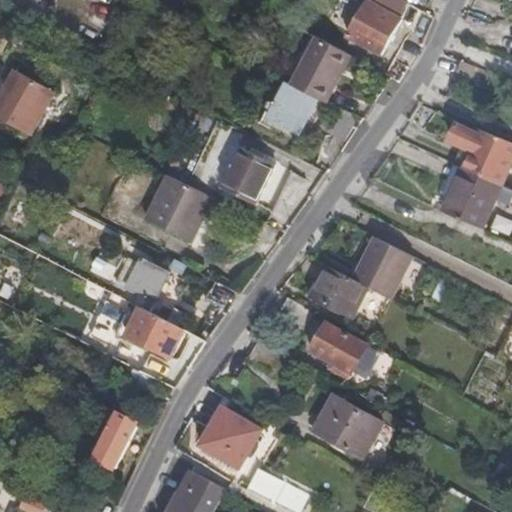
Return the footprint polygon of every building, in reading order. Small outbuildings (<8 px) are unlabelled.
[(400,17),(409,0),(371,0),(352,36),(384,53),(403,18),(400,17)] [(293,91),(317,104),(326,108),(344,74),(341,72),(351,53),(322,37),(293,91)] [(476,92),(485,69),(456,58),(448,81),(476,92)] [(0,102),(0,117),(33,136),(57,93),(18,71),(0,102)] [(317,104),(293,91),(287,88),(277,107),(307,123),(317,104)] [(300,137),(307,123),(277,107),(269,122),(300,137)] [(347,143),(357,125),(345,118),(335,137),(347,143)] [(217,122),(191,177),(220,190),(246,136),(217,122)] [(484,136),(460,126),(453,142),(465,147),(477,152),(469,171),(505,188),(511,170),(511,141),(509,140),(486,131),(484,136)] [(344,147),(347,143),(335,137),(333,140),(344,147)] [(477,152),(465,147),(457,166),(469,171),(477,152)] [(258,205),(277,165),(246,149),(225,189),(258,205)] [(454,165),(433,208),(485,234),(505,188),(469,171),(454,207),(443,201),(457,166),(454,165)] [(457,166),(443,201),(454,207),(469,171),(457,166)] [(193,244),(216,199),(172,176),(149,223),(193,244)] [(511,234),(511,232),(511,218),(497,215),(493,230),(511,234)] [(386,296),(408,255),(371,236),(350,276),(386,296)] [(154,299),(170,270),(143,255),(128,284),(154,299)] [(368,289),(350,276),(329,265),(311,295),(350,318),(368,289)] [(303,335),(316,312),(291,297),(278,320),(303,335)] [(171,355),(185,328),(143,306),(129,333),(171,355)] [(365,345),(327,324),(311,351),(333,364),(331,369),(346,378),(365,345)] [(271,373),(283,352),(258,338),(247,358),(271,373)] [(156,392),(162,382),(145,374),(139,384),(156,392)] [(337,400),(317,431),(361,460),(382,428),(337,400)] [(224,412),(203,450),(242,472),(264,433),(224,412)] [(122,415),(99,459),(118,468),(139,424),(122,415)] [(223,511),(231,495),(233,490),(199,472),(177,511),(223,511)] [(111,480),(100,500),(104,502),(115,482),(111,480)] [(100,500),(96,498),(93,504),(101,508),(104,502),(100,500)] [(33,499),(28,507),(31,509),(35,511),(34,511),(50,511),(52,510),(51,508),(33,499)]
